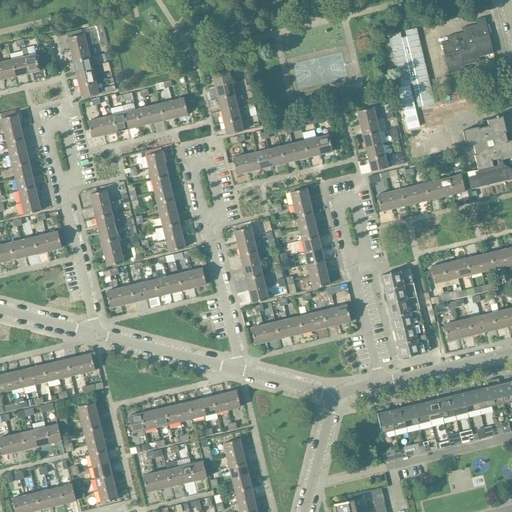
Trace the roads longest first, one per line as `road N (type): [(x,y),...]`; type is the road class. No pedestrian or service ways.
road 1 (residential): [(94,333),(59,181)]
road 2 (residential): [(240,371),(203,222)]
road 3 (residential): [(94,333),(240,371)]
road 4 (residential): [(203,222),(189,161),(207,157),(221,217)]
road 5 (residential): [(348,255),(334,198),(353,193),(367,250)]
road 6 (residential): [(380,384),(511,353)]
road 7 (residential): [(380,384),(348,255)]
road 8 (residential): [(59,181),(46,127),(63,123),(76,178)]
road 9 (residential): [(302,511),(332,395)]
